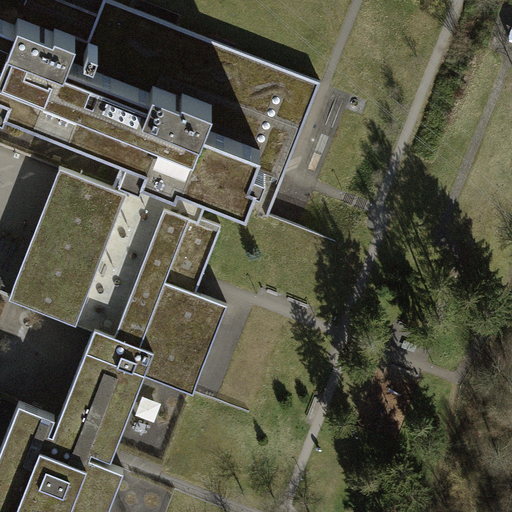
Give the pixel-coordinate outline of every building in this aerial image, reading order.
[(0,0),(0,90),(9,94),(4,107),(125,154),(146,162),(141,175),(176,189),(179,181),(210,193),(268,216),(321,82),(110,0),(103,0),(98,13),(88,39),(55,26),(54,29),(29,20),(34,7),(26,3),(27,0),(0,0)] [(98,13),(64,0),(27,0),(26,3),(34,7),(29,20),(54,29),(55,26),(88,39),(98,13)] [(145,369),(144,371),(194,390),(227,303),(185,287),(192,268),(203,273),(222,224),(201,216),(210,193),(179,181),(176,189),(141,175),(146,162),(125,154),(113,185),(81,173),(30,303),(94,328),(87,346),(145,369)] [(9,295),(30,303),(81,173),(60,165),(9,295)] [(145,369),(87,346),(53,431),(49,430),(55,414),(19,400),(0,449),(0,511),(106,511),(124,468),(89,454),(92,449),(111,456),(144,371),(145,369)]
